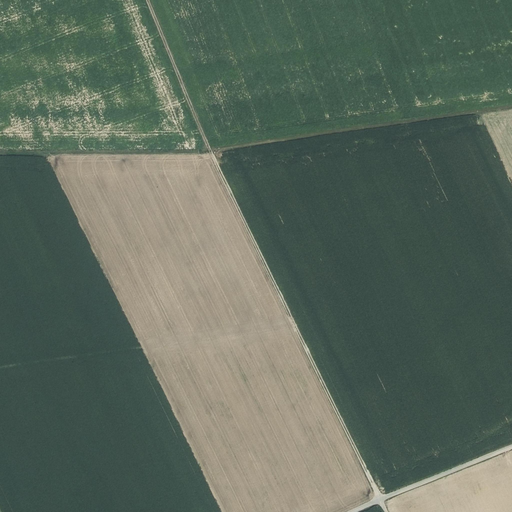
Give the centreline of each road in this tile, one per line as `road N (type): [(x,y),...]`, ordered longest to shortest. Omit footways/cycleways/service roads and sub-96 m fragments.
road 1 (track): [(385,511),(210,152),(0,155)]
road 2 (track): [(148,0),(210,152),(511,107)]
road 3 (track): [(511,447),(353,511)]
